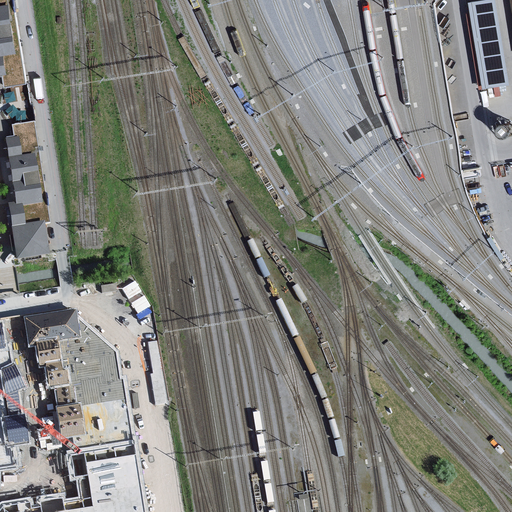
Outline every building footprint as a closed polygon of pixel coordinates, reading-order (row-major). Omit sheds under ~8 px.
[(511,73),(500,0),(486,0),(471,2),(485,89),(511,85),(511,73)] [(0,5),(0,30),(20,27),(16,3),(0,5)] [(20,27),(0,30),(0,55),(24,52),(20,27)] [(24,52),(0,55),(0,75),(3,75),(5,87),(28,83),(24,52)] [(12,126),(14,138),(36,135),(34,123),(12,126)] [(14,138),(5,140),(9,160),(39,155),(36,135),(14,138)] [(9,160),(12,183),(43,178),(39,155),(9,160)] [(12,183),(16,206),(47,201),(43,178),(12,183)] [(9,207),(12,229),(45,223),(50,223),(47,201),(16,206),(9,207)] [(45,223),(12,229),(18,261),(50,255),(45,223)] [(33,375),(19,377),(24,406),(38,404),(33,375)] [(0,511),(103,511),(98,477),(91,479),(85,480),(66,483),(23,489),(2,493),(0,493),(0,511)]
